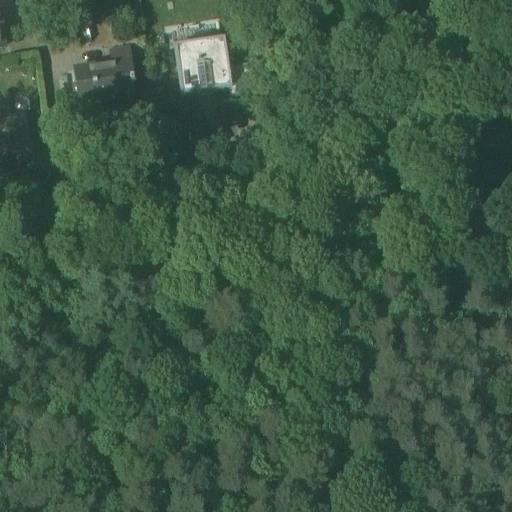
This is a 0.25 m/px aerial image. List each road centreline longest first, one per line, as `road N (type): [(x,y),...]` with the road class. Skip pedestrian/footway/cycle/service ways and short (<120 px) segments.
road 1 (residential): [(63,198),(511,137)]
road 2 (unclassified): [(63,198),(35,0)]
